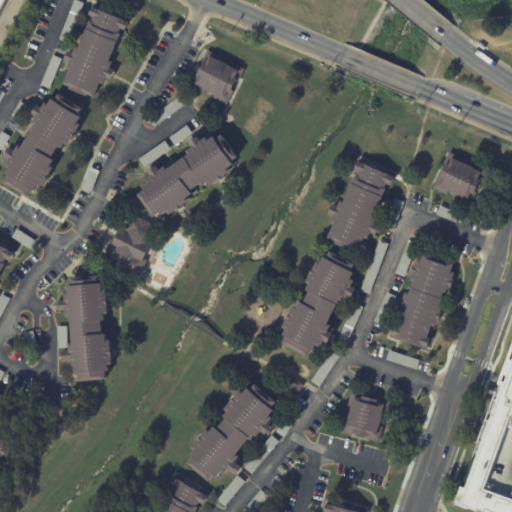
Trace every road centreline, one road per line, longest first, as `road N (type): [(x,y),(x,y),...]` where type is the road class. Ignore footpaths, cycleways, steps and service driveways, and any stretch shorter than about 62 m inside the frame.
road 1 (tertiary): [(487,281),(430,437)]
road 2 (primary): [(209,0),(340,55)]
road 3 (tertiary): [(470,396),(511,277)]
